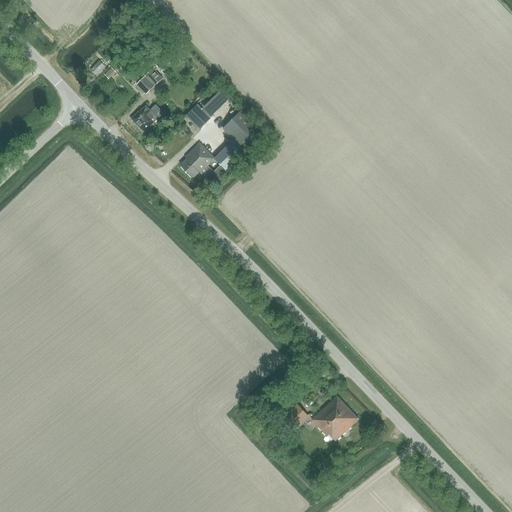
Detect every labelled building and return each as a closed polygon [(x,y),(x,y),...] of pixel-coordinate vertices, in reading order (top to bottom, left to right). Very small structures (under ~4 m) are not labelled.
[(94,65),(99,69),(108,60),(103,55),(94,65)] [(126,60),(120,66),(124,70),(129,64),(126,60)] [(112,68),(105,75),(110,80),(117,73),(112,68)] [(147,94),(155,87),(163,79),(154,69),(137,84),(147,94)] [(200,129),(211,118),(198,105),(187,116),(200,129)] [(158,120),(163,114),(156,107),(151,112),(146,108),(141,113),(140,112),(132,120),(144,133),(154,123),(158,120)] [(226,169),(264,132),(242,110),(223,128),(235,140),(216,159),(226,169)] [(200,175),(215,160),(199,144),(185,159),(186,160),(181,166),(193,178),(198,173),(200,175)] [(335,444),(360,421),(339,399),(314,422),(335,444)] [(310,417),(299,406),(281,423),(292,434),(310,417)]
